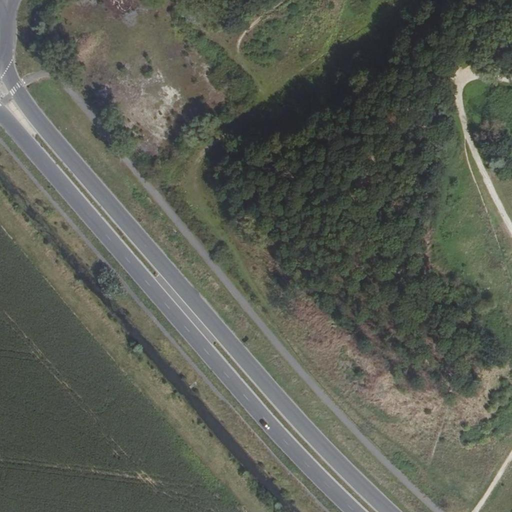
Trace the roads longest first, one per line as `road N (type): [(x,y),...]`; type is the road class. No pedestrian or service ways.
road 1 (primary): [(390,511),(290,412),(43,128),(7,69),(4,46)]
road 2 (primary): [(0,114),(269,425),(356,511)]
